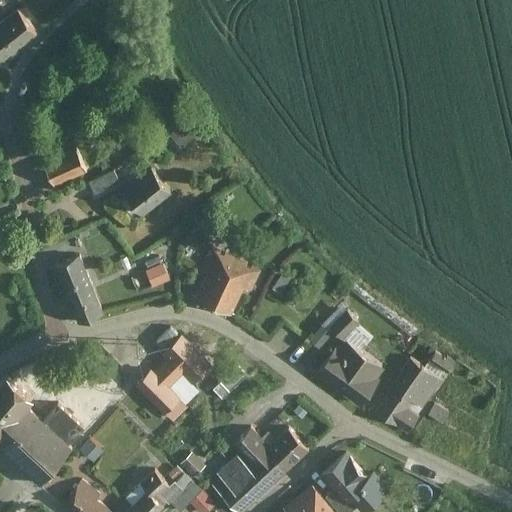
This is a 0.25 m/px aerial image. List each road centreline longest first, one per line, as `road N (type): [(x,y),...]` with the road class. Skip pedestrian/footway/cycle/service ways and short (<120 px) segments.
road 1 (residential): [(349,425),(242,337),(186,315),(56,337)]
road 2 (residential): [(56,337),(2,118)]
road 3 (residential): [(511,502),(349,425)]
road 4 (residential): [(2,118),(33,52),(93,0)]
road 5 (residential): [(349,425),(251,511)]
